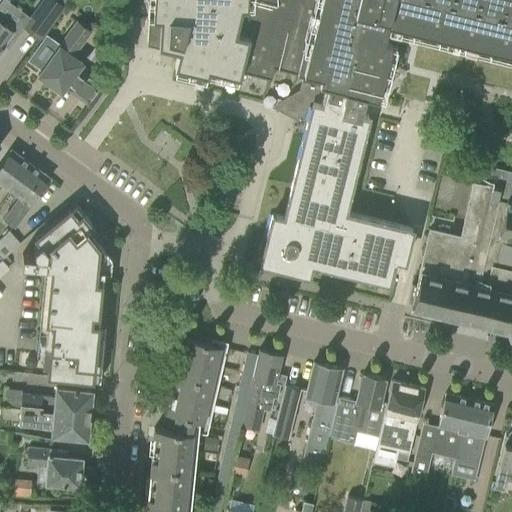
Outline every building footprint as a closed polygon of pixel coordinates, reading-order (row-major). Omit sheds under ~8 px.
[(43,0),(30,18),(24,26),(40,37),(49,24),(60,9),(64,4),(57,0),(43,0)] [(148,19),(146,42),(158,45),(158,46),(178,51),(174,67),(207,75),(209,70),(239,77),(240,72),(271,79),(273,68),(284,23),(313,30),(319,0),(153,0),(152,19),(148,19)] [(284,23),(273,68),(301,75),(300,77),(303,78),(365,93),(377,97),(390,43),(390,42),(383,40),(387,22),(511,52),(511,0),(319,0),(313,30),(284,23)] [(0,48),(3,44),(8,47),(20,31),(0,15),(0,48)] [(46,36),(29,59),(42,68),(37,74),(60,92),(67,83),(70,85),(68,89),(75,94),(86,102),(100,84),(88,76),(81,70),(79,74),(75,71),(82,62),(72,55),(89,31),(79,24),(76,22),(59,45),(46,36)] [(271,213),(265,238),(281,242),(281,245),(282,247),(283,248),(285,250),(286,251),(282,267),(307,273),(310,262),(312,262),(330,266),(388,281),(394,257),(403,259),(411,227),(343,211),(356,162),(367,117),(368,114),(360,112),(365,93),(303,78),(301,87),(300,91),(287,99),(286,99),(285,100),(284,100),(298,113),(308,103),(311,103),(308,116),(308,117),(305,127),(303,138),(300,148),(288,197),(283,215),(283,216),(271,213)] [(431,120),(426,142),(446,146),(450,124),(437,121),(431,120)] [(452,126),(448,146),(492,157),(496,137),(452,126)] [(0,184),(9,191),(30,163),(10,148),(0,162),(0,184)] [(446,150),(441,172),(460,176),(465,155),(446,150)] [(13,226),(38,193),(49,177),(30,163),(9,191),(18,197),(2,218),(13,226)] [(511,171),(482,164),(477,182),(473,181),(460,235),(429,228),(415,284),(411,282),(407,301),(412,302),(411,306),(507,328),(507,329),(510,339),(511,339),(511,171)] [(94,226),(83,212),(75,203),(70,208),(35,236),(40,242),(34,247),(33,254),(21,253),(20,263),(51,266),(103,270),(108,271),(108,272),(110,272),(111,258),(88,231),(94,226)] [(10,231),(0,239),(0,258),(2,257),(19,243),(10,231)] [(1,259),(0,259),(0,273),(8,267),(1,259)] [(102,272),(103,270),(51,266),(45,320),(53,321),(97,325),(97,322),(96,322),(96,323),(89,322),(90,312),(97,313),(98,313),(102,281),(100,281),(93,281),(94,270),(101,271),(101,272),(102,272)] [(99,380),(103,335),(104,323),(103,323),(103,325),(97,325),(53,321),(47,374),(92,379),(99,380)] [(183,511),(193,430),(194,419),(203,421),(220,346),(183,337),(165,413),(167,413),(164,428),(153,427),(144,511),(183,511)] [(284,376),(276,374),(281,353),(258,348),(257,354),(238,435),(258,439),(264,411),(269,412),(272,398),(276,399),(279,384),(282,385),(284,376)] [(220,511),(236,442),(238,435),(257,354),(246,351),(209,511),(220,511)] [(327,426),(336,387),(341,367),(313,361),(305,395),(318,398),(313,422),(327,426)] [(378,435),(386,402),(379,400),(385,378),(362,372),(356,400),(338,396),(329,436),(353,442),(356,430),(378,435)] [(409,451),(424,387),(391,379),(386,402),(378,435),(376,442),(409,451)] [(284,383),(271,435),(287,438),(300,387),(284,383)] [(91,390),(71,388),(55,387),(55,396),(21,393),(19,407),(88,414),(91,390)] [(455,457),(469,398),(445,392),(437,425),(422,421),(411,470),(427,474),(432,451),(455,457)] [(455,457),(478,462),(492,403),(469,398),(455,457)] [(88,414),(19,407),(0,405),(0,409),(0,419),(18,421),(52,425),(51,434),(86,438),(88,414)] [(511,436),(505,435),(501,454),(494,488),(503,490),(506,479),(510,481),(511,479),(511,436)] [(75,453),(59,451),(28,448),(26,464),(47,466),(45,481),(78,485),(81,457),(75,457),(75,453)] [(14,478),(13,495),(30,495),(31,479),(14,478)] [(446,496),(441,511),(449,511),(453,498),(446,496)] [(358,511),(360,509),(361,509),(363,500),(349,497),(344,511),(358,511)]
